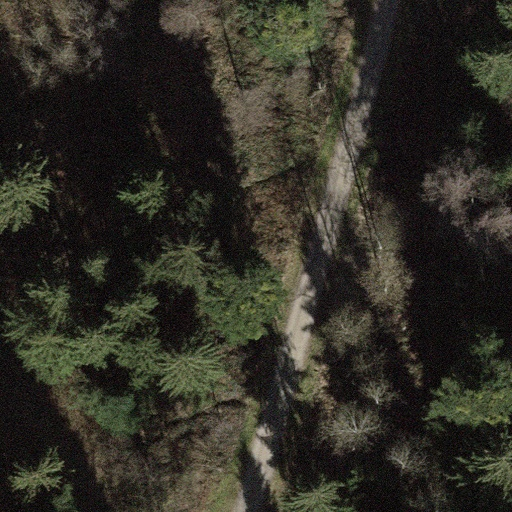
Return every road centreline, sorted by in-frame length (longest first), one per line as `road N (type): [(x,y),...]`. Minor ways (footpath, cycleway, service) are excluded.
road 1 (track): [(387,0),(247,511)]
road 2 (track): [(0,354),(103,511)]
